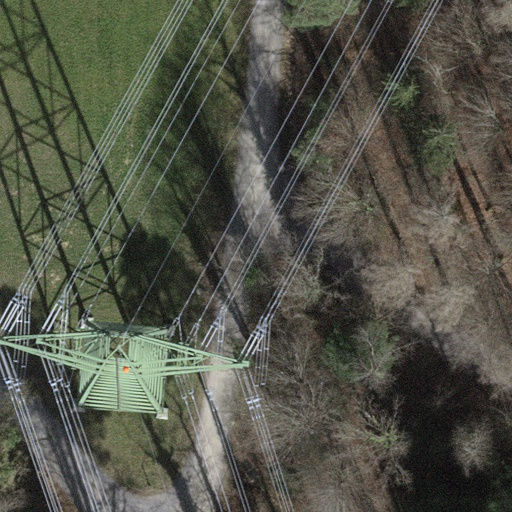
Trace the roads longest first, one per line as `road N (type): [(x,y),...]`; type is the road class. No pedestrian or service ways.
road 1 (track): [(196,511),(211,473),(257,185)]
road 2 (track): [(511,374),(400,318),(257,185)]
road 3 (track): [(257,185),(281,0)]
road 4 (track): [(123,511),(41,433),(0,374)]
